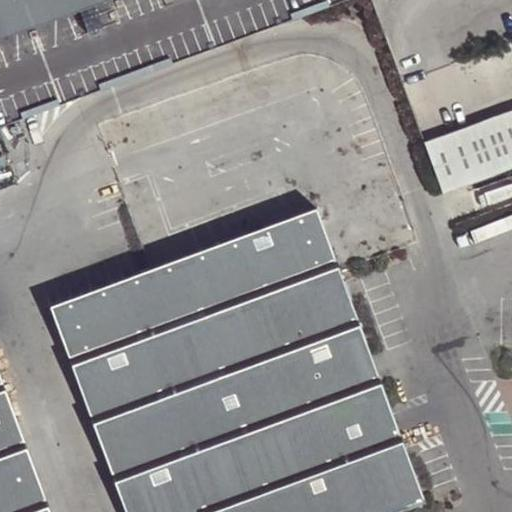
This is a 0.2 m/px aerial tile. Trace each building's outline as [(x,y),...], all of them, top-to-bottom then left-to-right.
[(0,0),(0,126),(252,34),(344,0),(0,0)] [(316,58),(296,66),(298,71),(318,64),(316,58)] [(511,106),(424,138),(443,190),(511,164),(511,106)] [(318,208),(53,305),(129,511),(393,511),(425,500),(318,208)] [(51,511),(0,371),(0,511),(51,511)]
